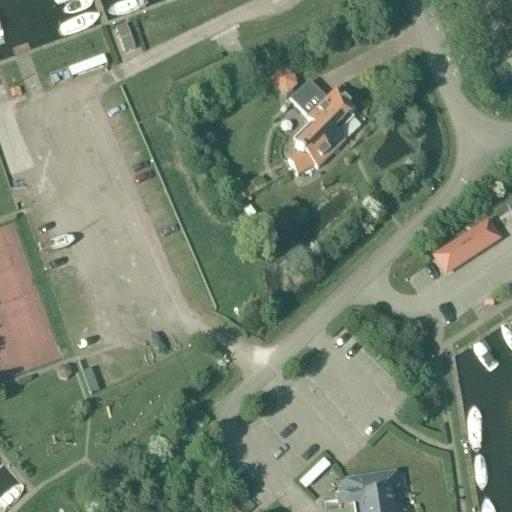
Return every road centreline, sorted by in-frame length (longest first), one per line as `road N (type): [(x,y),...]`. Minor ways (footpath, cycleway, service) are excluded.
road 1 (unclassified): [(211,421),(449,193),(484,149)]
road 2 (unclassified): [(484,149),(451,96),(413,0)]
